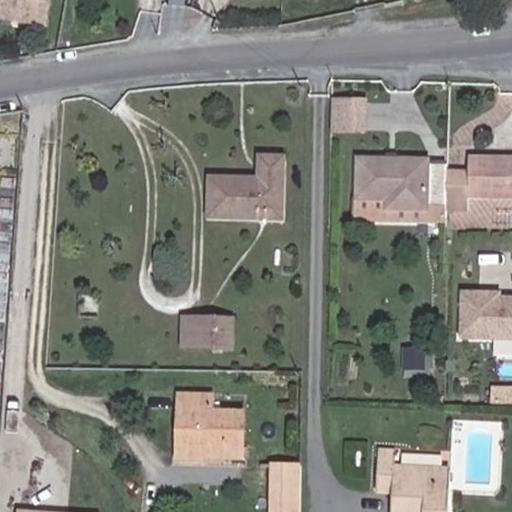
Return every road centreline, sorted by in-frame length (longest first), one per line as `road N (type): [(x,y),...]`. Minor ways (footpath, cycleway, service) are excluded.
road 1 (tertiary): [(0,105),(144,78),(511,40)]
road 2 (unknown): [(46,96),(32,357),(52,388),(136,443),(153,511)]
